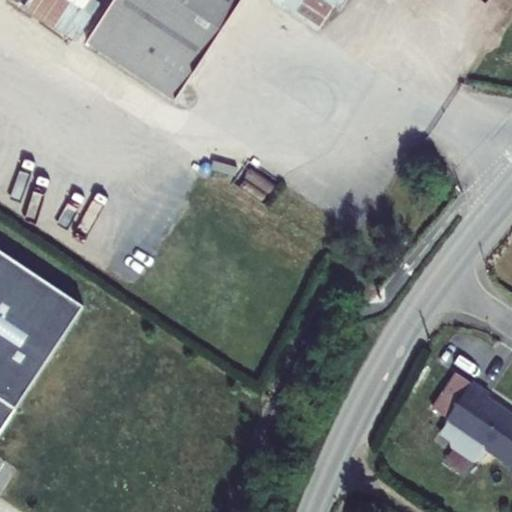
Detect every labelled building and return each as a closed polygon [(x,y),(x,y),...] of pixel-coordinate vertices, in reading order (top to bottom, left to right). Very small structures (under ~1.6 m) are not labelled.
[(74,42),(97,0),(28,0),(21,12),(74,42)] [(176,102),(243,0),(115,0),(87,44),(176,102)] [(273,0),(272,3),(319,33),(340,0),(273,0)] [(0,253),(0,445),(88,313),(0,253)] [(489,394),(471,382),(470,381),(442,424),(453,431),(445,441),(448,449),(469,463),(475,461),(482,451),(511,470),(511,415),(487,399),(489,394)] [(453,431),(442,424),(435,434),(445,441),(453,431)]
